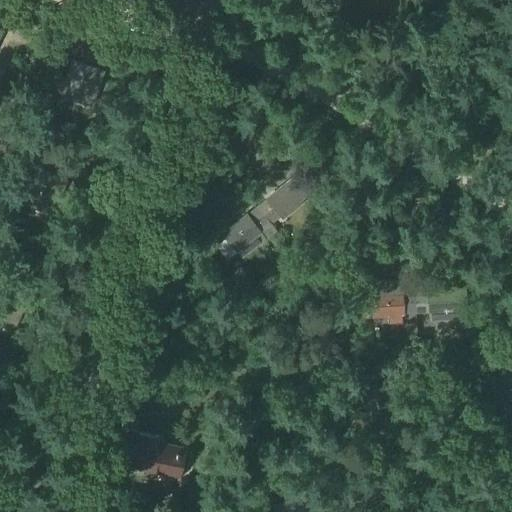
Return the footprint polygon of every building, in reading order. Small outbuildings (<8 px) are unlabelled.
[(74,60),(62,95),(89,104),(101,70),(74,60)] [(38,167),(22,199),(48,212),(64,179),(38,167)] [(313,195),(301,179),(296,173),(268,196),(265,193),(254,202),(257,206),(266,218),(267,217),(270,221),(277,230),(279,229),(274,224),(283,217),(285,219),(290,215),(292,218),(299,212),(296,208),(313,195)] [(225,237),(215,244),(227,258),(237,250),(242,256),(245,254),(275,230),(269,222),(270,221),(267,217),(266,218),(257,206),(223,234),(225,237)] [(383,282),(370,282),(371,295),(372,314),(388,313),(388,323),(401,322),(400,313),(413,312),(416,312),(415,301),(414,302),(413,296),(401,297),(401,293),(400,280),(383,282)] [(0,282),(0,335),(12,341),(19,325),(16,323),(28,295),(0,282)] [(428,296),(413,296),(414,302),(415,301),(416,312),(429,311),(430,322),(465,319),(465,310),(463,289),(428,291),(428,296)] [(511,375),(507,378),(492,388),(502,405),(511,399),(511,375)] [(131,431),(125,462),(126,462),(178,472),(179,472),(183,452),(182,451),(161,447),(162,437),(131,431)] [(312,511),(308,496),(276,505),(277,511),(312,511)]
